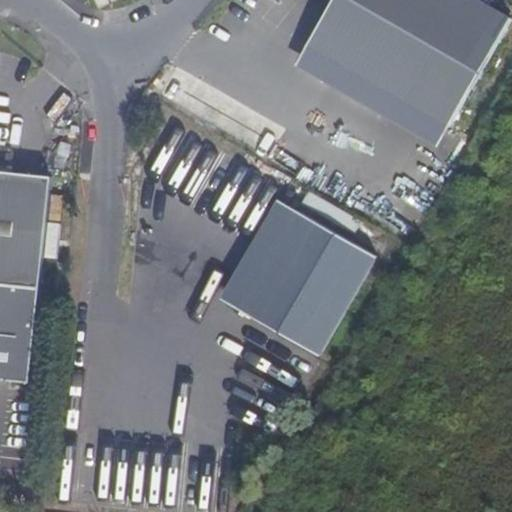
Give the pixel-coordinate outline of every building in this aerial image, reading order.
[(334,0),(309,45),(346,66),(377,12),(356,0),(334,0)] [(346,66),(451,127),(511,21),(511,16),(483,0),(356,0),(377,12),(346,66)] [(440,146),(451,127),(346,66),(309,45),(298,64),(440,146)] [(0,282),(39,288),(53,178),(0,171),(0,282)] [(299,215),(239,313),(319,359),(379,261),(299,215)]
